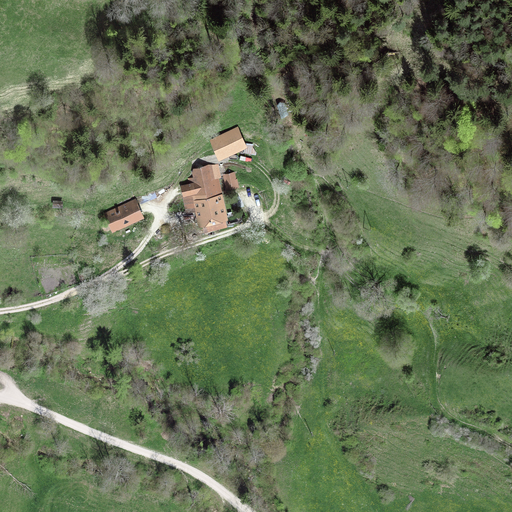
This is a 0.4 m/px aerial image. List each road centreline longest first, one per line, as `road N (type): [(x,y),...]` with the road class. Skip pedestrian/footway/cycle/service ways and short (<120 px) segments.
road 1 (track): [(375,511),(326,421),(324,255)]
road 2 (track): [(102,279),(247,224),(254,209),(247,193)]
